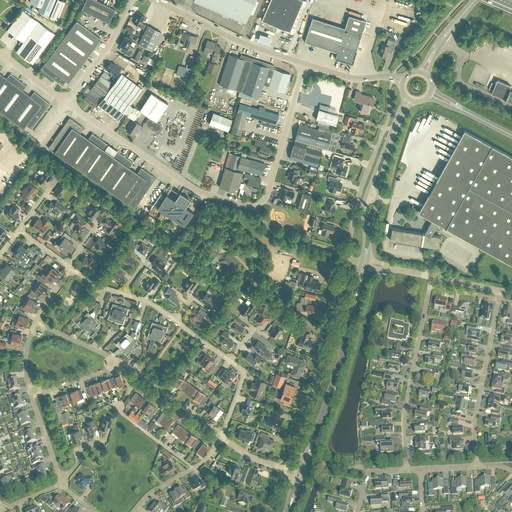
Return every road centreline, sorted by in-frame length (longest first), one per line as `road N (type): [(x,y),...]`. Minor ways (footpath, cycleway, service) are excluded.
road 1 (unclassified): [(65,102),(200,192),(256,206),(268,191),(303,64)]
road 2 (residential): [(291,450),(350,260)]
road 3 (residential): [(406,471),(403,418),(430,286)]
road 4 (unknown): [(364,78),(375,22),(353,5),(308,9),(291,59)]
road 5 (secondary): [(404,95),(365,196),(360,262)]
road 6 (residential): [(476,467),(474,427),(499,300)]
road 7 (secondary): [(367,260),(381,174),(412,101)]
road 8 (unclassified): [(303,64),(153,0)]
road 9 (secondary): [(312,442),(355,300)]
road 10 (residential): [(350,260),(357,196),(385,125)]
road 11 (residential): [(221,434),(113,359)]
road 12 (unclassified): [(65,102),(131,0)]
